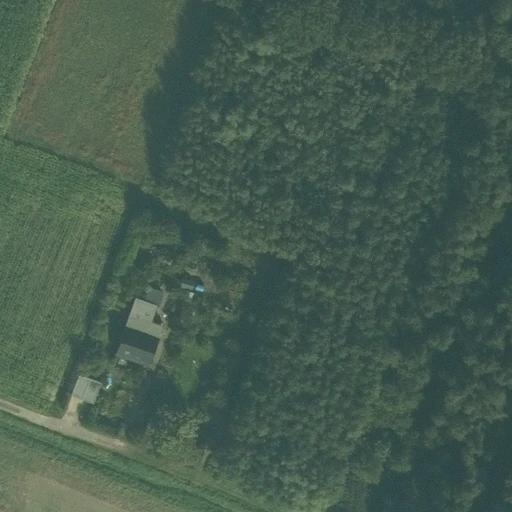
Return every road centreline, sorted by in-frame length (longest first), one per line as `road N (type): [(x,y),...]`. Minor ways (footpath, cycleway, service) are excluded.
road 1 (track): [(277,511),(122,449)]
road 2 (unclassified): [(122,449),(0,402)]
